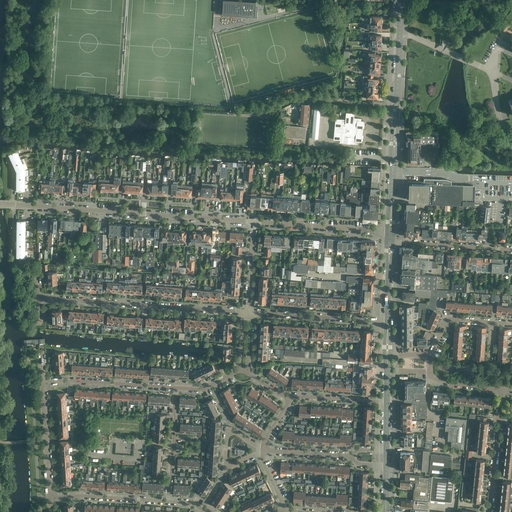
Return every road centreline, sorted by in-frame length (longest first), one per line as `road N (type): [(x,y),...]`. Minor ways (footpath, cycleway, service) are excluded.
road 1 (residential): [(253,222),(6,204)]
road 2 (residential): [(243,312),(39,297)]
road 3 (residential): [(388,320),(250,312)]
road 4 (residential): [(176,387),(46,382)]
road 5 (residential): [(382,230),(253,222)]
road 6 (secondary): [(390,230),(396,104)]
road 7 (residential): [(489,511),(501,390)]
